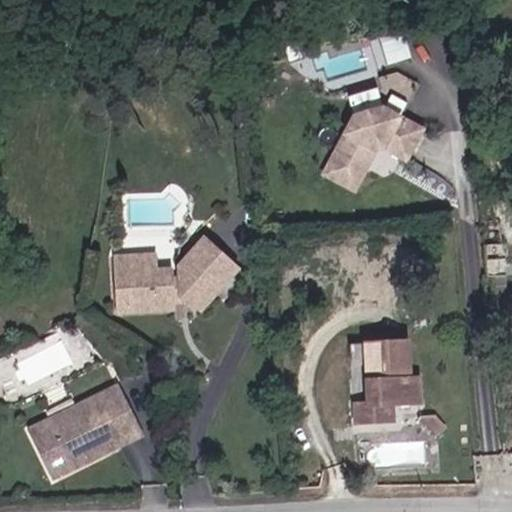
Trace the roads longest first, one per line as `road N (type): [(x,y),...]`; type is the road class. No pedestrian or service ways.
road 1 (unknown): [(509,511),(507,299),(488,185),(423,104)]
road 2 (unclassified): [(511,511),(252,511)]
